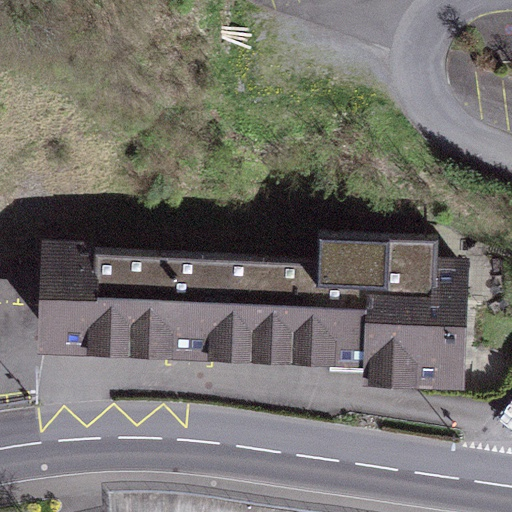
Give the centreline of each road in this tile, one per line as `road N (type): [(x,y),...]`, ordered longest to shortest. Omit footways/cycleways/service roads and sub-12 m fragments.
road 1 (primary): [(511,475),(208,436),(0,441)]
road 2 (residential): [(511,156),(475,143),(410,83),(399,40),(417,3),(430,0)]
